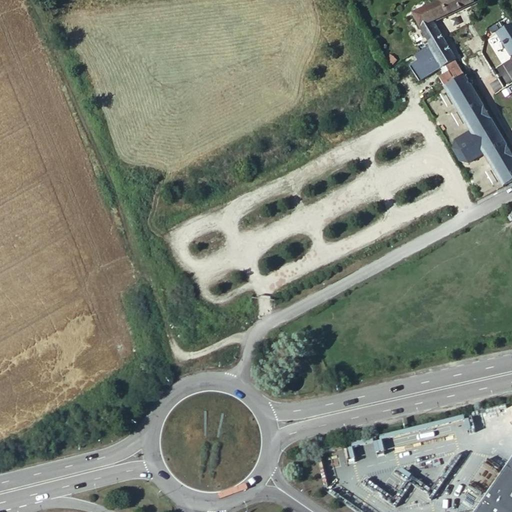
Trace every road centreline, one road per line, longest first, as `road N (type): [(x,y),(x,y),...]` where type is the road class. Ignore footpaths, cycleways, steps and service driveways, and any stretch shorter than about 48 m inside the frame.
road 1 (residential): [(233,386),(265,322),(511,191)]
road 2 (secondary): [(511,362),(262,411)]
road 3 (secondary): [(270,442),(511,381)]
road 4 (secondary): [(152,429),(104,457),(0,483)]
road 5 (secondary): [(0,502),(125,471),(158,471)]
